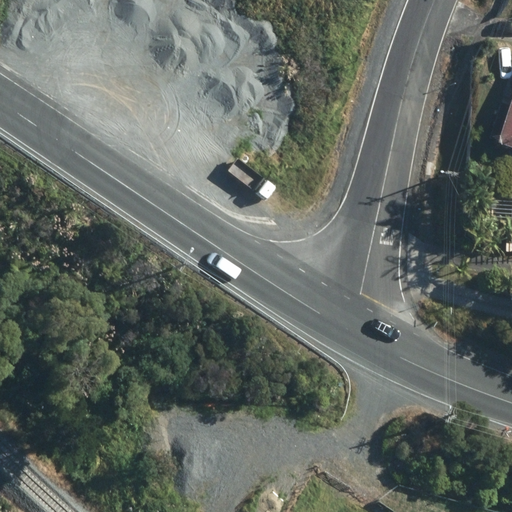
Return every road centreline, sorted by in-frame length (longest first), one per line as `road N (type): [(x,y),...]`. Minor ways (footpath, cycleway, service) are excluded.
road 1 (secondary): [(0,100),(345,330)]
road 2 (unclassified): [(345,330),(363,294),(407,79),(436,0)]
road 3 (secondary): [(345,330),(511,402)]
